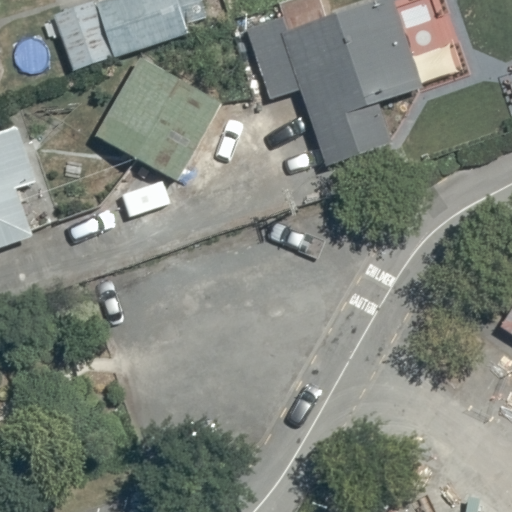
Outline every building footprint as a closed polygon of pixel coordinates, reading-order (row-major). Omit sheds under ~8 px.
[(109,0),(97,4),(116,58),(189,34),(186,25),(207,19),(200,0),(109,0)] [(326,168),(394,146),(379,105),(424,89),(393,0),(386,0),(327,19),(320,0),(289,0),(279,4),(284,18),(247,31),(271,101),(301,91),(326,168)] [(116,58),(95,2),(54,17),(75,74),(116,58)] [(179,183),(223,105),(141,58),(95,137),(179,183)] [(0,250),(35,239),(16,190),(38,183),(19,127),(0,133),(0,250)] [(511,310),(501,329),(511,335),(511,310)]
